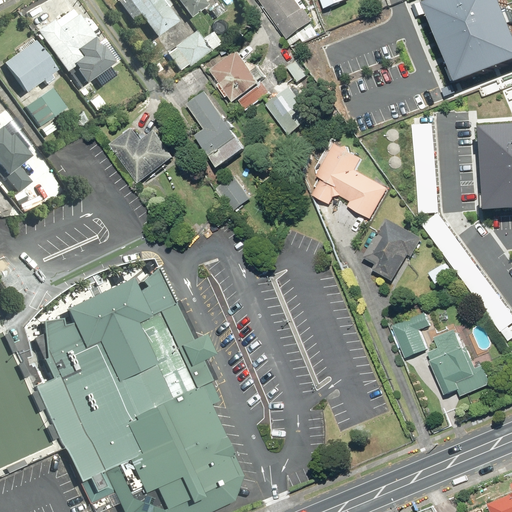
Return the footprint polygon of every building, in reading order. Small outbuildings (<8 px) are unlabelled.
[(168,0),(128,0),(159,37),(183,17),(168,0)] [(179,0),(193,18),(212,4),(208,0),(179,0)] [(305,0),(264,0),(297,41),(322,21),(305,0)] [(328,0),(331,8),(352,0),(328,0)] [(511,14),(506,0),(444,0),(436,3),(465,79),(511,60),(511,14)] [(74,4),(38,29),(66,70),(73,65),(85,81),(114,61),(74,4)] [(198,28),(168,51),(185,72),(215,49),(198,28)] [(38,38),(5,61),(28,93),(61,69),(38,38)] [(240,46),(213,69),(250,111),(277,88),(240,46)] [(297,84),(271,104),(297,138),(323,118),(297,84)] [(53,85),(24,106),(40,128),(69,107),(53,85)] [(257,147),(212,90),(193,104),(212,127),(202,135),(229,169),(257,147)] [(51,120),(39,129),(45,137),(57,128),(51,120)] [(413,122),(419,211),(439,211),(431,122),(413,122)] [(511,122),(488,123),(492,207),(511,206),(511,122)] [(140,126),(115,143),(145,184),(183,157),(162,127),(148,138),(140,126)] [(0,169),(18,190),(30,180),(18,166),(30,156),(10,133),(7,136),(0,127),(0,169)] [(368,153),(342,141),(316,193),(337,203),(341,194),(354,200),(351,207),(375,218),(391,184),(361,169),(368,153)] [(235,172),(218,185),(237,210),(254,198),(235,172)] [(38,192),(43,200),(59,189),(48,173),(39,180),(44,187),(38,192)] [(23,188),(9,200),(21,215),(35,203),(23,188)] [(511,311),(438,213),(423,224),(500,328),(511,319),(511,311)] [(407,223),(394,216),(372,257),(384,263),(381,269),(401,280),(421,243),(401,233),(407,223)] [(453,274),(446,263),(430,273),(437,285),(453,274)] [(187,340),(154,267),(137,282),(142,287),(134,293),(127,279),(61,310),(67,323),(60,325),(58,319),(39,322),(42,359),(39,361),(48,379),(32,387),(76,483),(78,482),(88,504),(111,494),(119,511),(209,511),(231,502),(241,476),(198,386),(212,380),(202,359),(210,356),(200,335),(187,340)] [(392,325),(406,360),(435,348),(428,330),(438,326),(432,309),(392,325)] [(475,324),(439,338),(444,349),(431,354),(450,403),(499,384),(475,324)] [(8,331),(3,333),(11,351),(16,349),(8,331)] [(23,361),(18,363),(23,376),(28,374),(23,361)] [(36,390),(31,392),(38,410),(44,408),(36,390)] [(448,404),(446,398),(439,401),(443,413),(462,406),(460,400),(448,404)] [(52,424),(47,426),(52,438),(57,436),(52,424)] [(288,429),(271,428),(271,438),(287,439),(288,429)] [(7,466),(9,471),(27,463),(25,458),(7,466)] [(511,511),(511,490),(488,500),(493,511),(511,511)]
